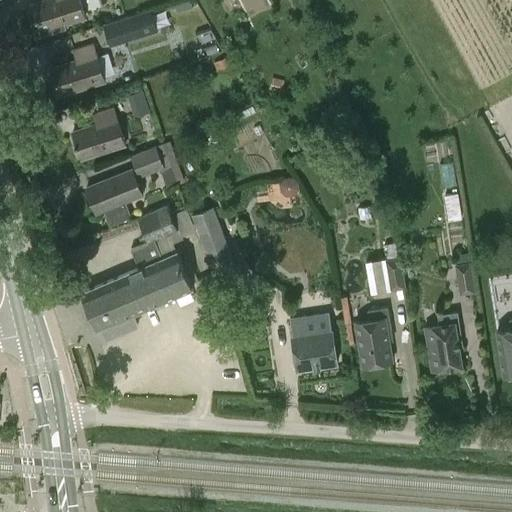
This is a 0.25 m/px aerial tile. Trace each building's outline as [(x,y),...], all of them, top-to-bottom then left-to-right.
[(35,18),(30,20),(36,37),(65,27),(64,24),(85,17),(79,0),(40,0),(30,3),(35,18)] [(190,0),(183,0),(181,1),(183,9),(192,6),(190,0)] [(156,29),(150,10),(104,25),(110,44),(156,29)] [(51,68),(59,95),(105,81),(93,42),(72,49),(76,60),(51,68)] [(225,57),(214,62),(217,70),(228,65),(225,57)] [(283,80),(273,78),(271,88),(280,90),(283,80)] [(128,95),(131,102),(144,98),(142,90),(128,95)] [(71,132),(80,159),(126,144),(114,107),(93,114),(96,124),(71,132)] [(170,140),(129,154),(138,178),(160,169),(167,188),(185,180),(170,140)] [(131,216),(125,201),(142,195),(132,169),(85,187),(96,213),(103,210),(109,225),(131,216)] [(458,191),(444,194),(448,216),(461,213),(458,191)] [(139,326),(133,314),(192,288),(176,250),(164,255),(156,236),(178,226),(169,204),(137,218),(147,240),(130,247),(139,266),(81,291),(97,329),(100,328),(106,341),(139,326)] [(213,205),(191,214),(214,274),(236,266),(213,205)] [(369,206),(359,207),(360,218),(371,217),(369,206)] [(400,257),(385,259),(390,289),(405,287),(400,257)] [(459,294),(472,293),(475,292),(471,261),(454,264),(459,294)] [(368,309),(370,318),(354,321),(362,365),(392,360),(389,340),(393,340),(387,306),(368,309)] [(438,314),(440,324),(424,326),(431,370),(462,365),(459,346),(462,345),(457,311),(438,314)] [(291,335),(297,369),(337,363),(332,328),(330,328),(328,313),(290,318),(293,334),(291,335)] [(511,317),(510,317),(511,327),(511,330),(498,332),(505,372),(507,372),(511,374),(511,317)]
